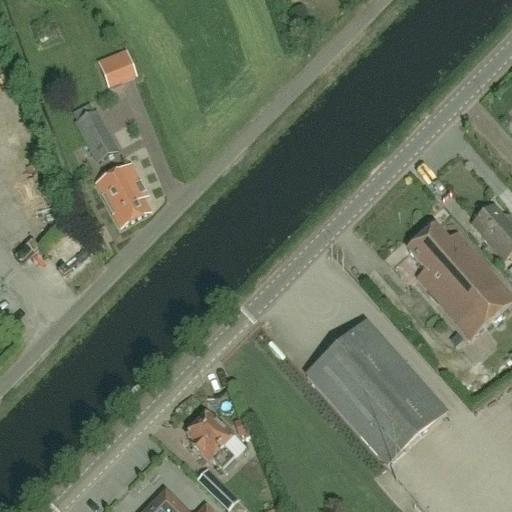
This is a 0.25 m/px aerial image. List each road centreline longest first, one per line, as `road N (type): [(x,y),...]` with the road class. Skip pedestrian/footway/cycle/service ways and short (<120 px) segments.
road 1 (tertiary): [(54,511),(511,46)]
road 2 (unclassified): [(0,391),(386,0)]
